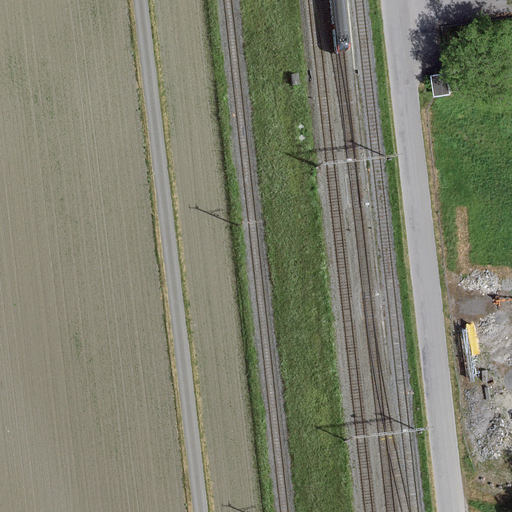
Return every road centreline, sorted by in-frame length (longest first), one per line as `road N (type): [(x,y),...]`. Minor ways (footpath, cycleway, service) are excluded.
road 1 (unclassified): [(200,511),(139,0)]
road 2 (unclassified): [(451,511),(395,0)]
